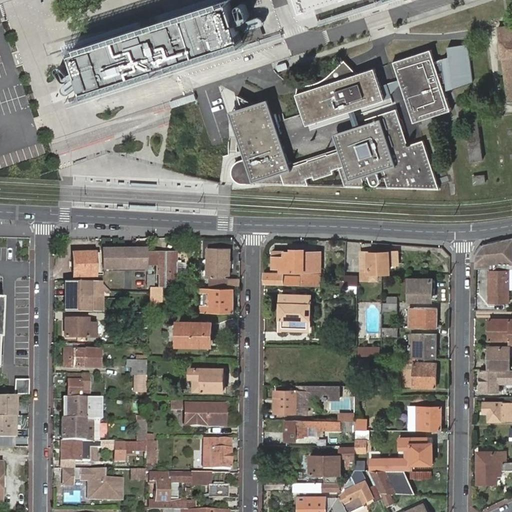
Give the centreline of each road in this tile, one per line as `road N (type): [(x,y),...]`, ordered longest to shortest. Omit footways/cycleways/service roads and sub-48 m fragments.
road 1 (residential): [(43,214),(42,511)]
road 2 (residential): [(249,511),(253,225)]
road 3 (residential): [(461,231),(461,511)]
road 4 (secondary): [(43,214),(253,225)]
road 5 (secondary): [(253,225),(461,231)]
